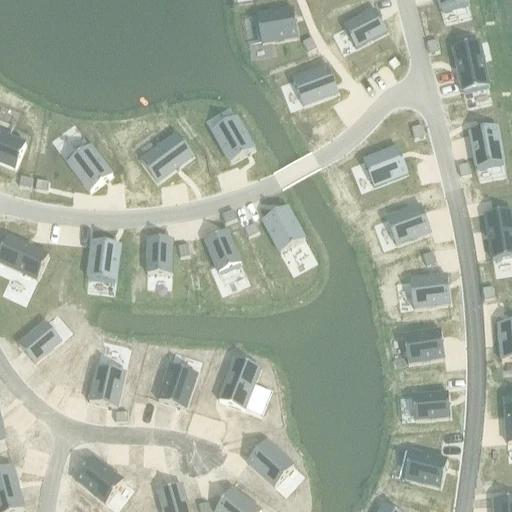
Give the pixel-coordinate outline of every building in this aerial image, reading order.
[(437,0),(441,14),(452,11),(465,8),(468,7),(466,0),(437,0)] [(294,13),(260,28),(265,39),(265,38),(271,50),(270,51),(272,54),(284,48),(283,48),(293,43),(293,44),(305,38),(294,13)] [(376,14),(345,31),(348,36),(349,36),(355,48),(354,48),(356,51),(366,46),(366,45),(376,40),(387,35),(376,14)] [(311,40),(302,45),(308,55),(317,51),(311,40)] [(436,43),(427,45),(429,57),(439,55),(436,43)] [(467,48),(453,51),(463,95),(472,93),(485,90),(489,89),(488,84),(487,84),(484,72),(485,71),(479,46),(467,48)] [(306,79),(294,83),(295,86),(296,86),(300,98),(300,99),(304,109),(338,96),(328,70),(316,75),(306,79)] [(425,75),(432,116),(447,114),(441,73),(425,75)] [(173,107),(161,110),(164,123),(176,120),(173,107)] [(306,114),(306,127),(341,127),(341,113),(306,114)] [(215,133),(212,135),(219,146),(225,155),(224,155),(231,167),(255,153),(237,121),(227,127),(216,134),(215,133)] [(421,128),(411,131),(415,143),(424,140),(421,128)] [(497,130),(470,135),(476,171),(487,169),(500,166),(500,167),(504,166),(501,153),(501,154),(499,143),(497,130)] [(0,165),(16,172),(26,147),(1,138),(0,137),(0,165)] [(146,161),(142,165),(144,168),(144,167),(152,178),(157,186),(193,159),(178,138),(156,154),(157,154),(146,162),(146,161)] [(71,164),(69,166),(76,176),(77,176),(83,185),(91,195),(113,179),(91,149),(82,156),(82,157),(72,164),(71,164)] [(398,151),(364,164),(368,175),(373,187),(374,190),(386,186),(386,185),(396,181),(396,182),(408,177),(398,151)] [(468,166),(458,168),(461,180),(471,178),(468,166)] [(349,217),(361,214),(352,178),(340,181),(349,217)] [(21,180),(19,189),(31,192),(32,182),(21,180)] [(37,182),(35,192),(47,195),(49,185),(37,182)] [(457,203),(497,200),(496,186),(456,189),(457,203)] [(421,210),(387,222),(391,233),(396,245),(395,245),(397,249),(409,244),(419,240),(431,236),(421,210)] [(287,211),(263,224),(269,236),(270,235),(275,245),(274,245),(281,256),(284,255),(283,254),(295,248),(305,243),(287,211)] [(233,213),(222,218),(226,226),(237,222),(233,213)] [(500,216),(485,219),(493,263),(502,261),(511,259),(511,217),(511,214),(500,216)] [(256,226),(245,230),(249,239),(259,235),(256,226)] [(227,235),(206,244),(210,255),(211,255),(215,265),(219,276),(222,275),(222,274),(234,269),(235,269),(241,267),(227,235)] [(8,240),(0,257),(0,265),(21,275),(33,280),(33,281),(38,283),(39,279),(44,267),(45,267),(49,259),(8,240)] [(148,265),(148,277),(151,277),(164,277),(164,278),(171,278),(172,243),(149,242),(149,254),(149,265),(148,265)] [(90,268),(88,281),(92,282),(92,281),(105,283),(116,285),(121,248),(93,245),(91,258),(92,258),(90,268)] [(188,247),(178,249),(181,261),(190,259),(188,247)] [(432,255),(423,258),(427,269),(436,266),(432,255)] [(447,280),(411,284),(412,295),(413,295),(414,308),(414,309),(414,312),(427,310),(438,308),(438,309),(451,307),(447,280)] [(492,290),(482,292),(484,303),(494,302),(492,290)] [(457,321),(447,323),(449,335),(459,333),(457,321)] [(511,326),(499,328),(502,365),(511,363),(511,326)] [(46,327),(20,349),(35,367),(44,359),(52,352),(61,344),(59,342),(58,342),(50,332),(46,327)] [(441,334),(404,339),(406,351),(406,350),(408,364),(408,367),(421,365),(432,363),(445,362),(441,334)] [(236,363),(220,404),(228,408),(229,407),(241,412),(244,414),(246,409),(251,396),(251,397),(260,372),(236,363)] [(163,392),(159,404),(186,413),(197,378),(186,374),(186,375),(174,371),(174,370),(171,369),(167,381),(167,382),(164,392),(163,392)] [(93,393),(90,405),(117,412),(125,376),(114,374),(101,371),(102,371),(98,370),(95,382),(96,383),(93,393)] [(448,397),(414,400),(416,423),(450,420),(448,397)] [(128,415),(117,415),(117,425),(128,425),(128,415)] [(266,445),(248,466),(257,475),(258,474),(266,481),(265,482),(275,490),(277,488),(277,487),(286,478),(294,470),(266,445)] [(412,455),(405,482),(440,491),(447,464),(412,455)] [(93,461),(76,483),(87,491),(96,497),(95,498),(106,505),(108,503),(107,502),(115,492),(116,492),(122,483),(93,461)] [(23,511),(12,469),(0,472),(0,511),(23,511)] [(187,511),(181,489),(159,495),(162,506),(163,506),(164,511),(187,511)] [(258,511),(231,493),(217,511),(258,511)] [(438,498),(436,509),(446,511),(448,500),(438,498)] [(511,511),(511,502),(495,503),(495,511),(511,511)]
